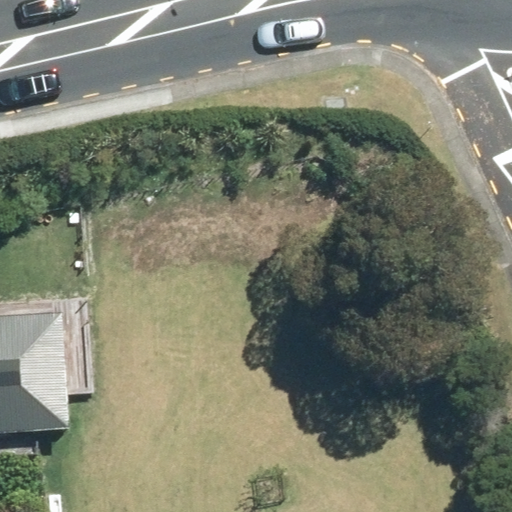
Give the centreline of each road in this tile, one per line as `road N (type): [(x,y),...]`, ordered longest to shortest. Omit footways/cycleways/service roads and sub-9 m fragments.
road 1 (primary): [(430,0),(0,87)]
road 2 (residential): [(511,139),(484,68),(477,0)]
